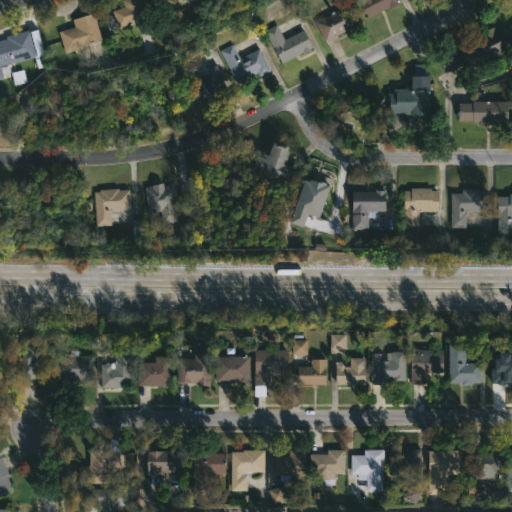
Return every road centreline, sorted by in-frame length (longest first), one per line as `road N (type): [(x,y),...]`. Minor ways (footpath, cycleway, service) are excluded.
road 1 (residential): [(476,0),(406,46),(217,137),(162,154),(0,160)]
road 2 (primary): [(0,299),(511,297)]
road 3 (primary): [(511,274),(0,274)]
road 4 (residential): [(511,414),(109,410),(50,423)]
road 5 (residential): [(511,156),(346,153),(312,135),(295,101)]
